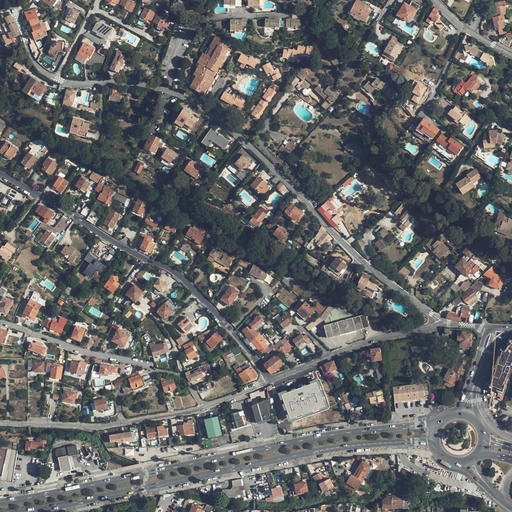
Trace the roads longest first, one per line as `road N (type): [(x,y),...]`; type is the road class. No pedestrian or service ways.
road 1 (primary): [(439,421),(313,437),(0,501)]
road 2 (primary): [(23,511),(357,444),(433,444)]
road 3 (residential): [(0,178),(184,276),(269,379)]
road 4 (residential): [(204,407),(183,376),(0,322)]
road 5 (residential): [(0,421),(97,429),(204,407)]
road 6 (residential): [(443,324),(347,348),(269,379)]
road 7 (residential): [(443,324),(351,250),(313,207)]
road 8 (residential): [(313,207),(291,165),(306,140),(329,121),(371,126),(374,111)]
road 9 (residential): [(167,88),(184,27),(216,16),(281,15)]
road 10 (residential): [(273,170),(231,128),(167,88)]
